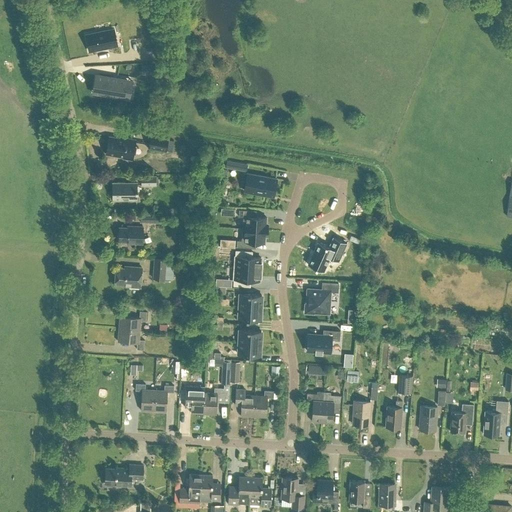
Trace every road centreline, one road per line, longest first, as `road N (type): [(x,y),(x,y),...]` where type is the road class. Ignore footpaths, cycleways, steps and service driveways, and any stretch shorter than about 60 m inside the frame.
road 1 (unclassified): [(66,432),(83,178),(47,0)]
road 2 (residential): [(289,446),(66,432)]
road 3 (residential): [(511,459),(289,446)]
road 4 (residential): [(289,446),(287,237)]
road 5 (residential): [(287,237),(302,176),(343,182),(341,212),(310,226)]
